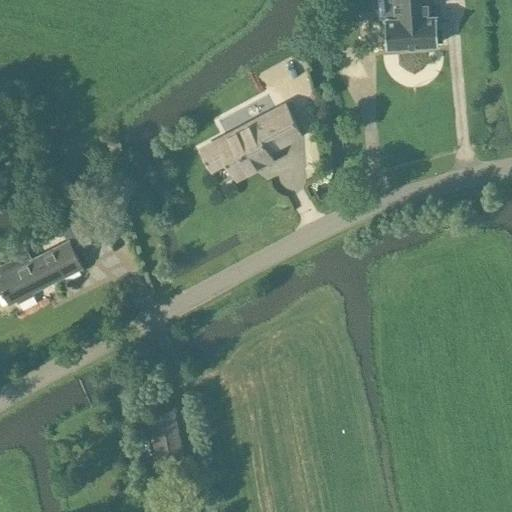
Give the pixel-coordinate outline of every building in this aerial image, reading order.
[(413,0),(392,0),(394,18),(384,18),(386,47),(404,46),(403,35),(408,34),(408,31),(414,31),(414,27),(407,27),(407,17),(413,17),(412,6),(414,6),(413,0)] [(430,15),(429,0),(413,0),(414,6),(412,6),(413,17),(407,17),(407,27),(414,27),(414,31),(408,31),(408,34),(403,35),(404,46),(438,44),(438,36),(441,36),(441,24),(437,24),(436,15),(430,15)] [(274,138),(278,146),(301,134),(285,104),(200,149),(211,169),(226,161),(236,179),(274,158),(266,143),(274,138)] [(66,214),(81,244),(102,233),(87,203),(66,214)] [(0,264),(0,285),(9,302),(16,298),(18,301),(33,294),(31,291),(82,265),(69,239),(32,258),(28,250),(0,264)] [(184,459),(174,409),(148,414),(158,464),(184,459)]
